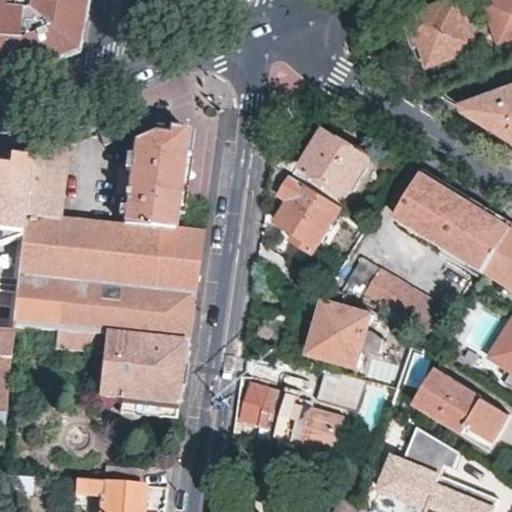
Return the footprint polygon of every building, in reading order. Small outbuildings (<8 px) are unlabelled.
[(63,53),(79,47),(87,0),(22,0),(22,1),(14,0),(0,0),(0,82),(53,64),(65,59),(63,53)] [(160,24),(181,16),(183,0),(157,0),(154,19),(160,24)] [(183,0),(181,16),(188,14),(190,0),(188,0),(183,0)] [(478,48),(460,0),(458,0),(410,18),(418,42),(421,41),(431,68),(478,48)] [(511,39),(511,0),(495,0),(487,3),(502,44),(511,39)] [(484,20),(475,24),(480,38),(489,35),(484,20)] [(78,55),(79,47),(63,53),(65,59),(78,55)] [(511,89),(470,106),(474,119),(497,133),(511,142),(511,89)] [(113,121),(94,128),(97,134),(102,146),(120,139),(116,128),(113,121)] [(185,346),(201,234),(175,231),(187,131),(177,129),(169,128),(166,135),(154,134),(147,137),(134,142),(130,164),(125,163),(123,171),(129,172),(123,209),(116,209),(116,217),(122,218),(121,226),(56,219),(68,146),(69,137),(52,143),(31,151),(31,153),(21,238),(11,327),(51,332),(67,334),(185,346)] [(273,155),(271,165),(339,206),(345,195),(347,196),(369,161),(368,159),(367,156),(367,154),(355,146),(352,148),(327,133),(321,134),(301,167),(299,165),(300,162),(274,145),(273,155)] [(31,151),(0,162),(0,239),(21,238),(31,151)] [(339,206),(271,165),(268,188),(288,200),(275,223),(294,235),(291,242),(312,256),(341,207),(339,206)] [(511,228),(467,200),(424,175),(398,220),(486,273),(511,231),(511,228)] [(511,231),(486,273),(511,288),(511,231)] [(283,277),(287,260),(260,243),(258,261),(283,277)] [(348,284),(428,333),(445,306),(363,257),(348,284)] [(346,295),(330,286),(326,301),(324,302),(308,356),(357,372),(361,359),(379,358),(384,344),(374,335),(368,334),(373,318),(341,308),(346,295)] [(511,324),(491,358),(510,370),(502,384),(511,390),(511,324)] [(67,334),(51,332),(50,349),(66,351),(67,334)] [(0,360),(8,361),(10,335),(0,334),(0,360)] [(185,346),(67,334),(66,351),(99,354),(96,397),(119,400),(120,400),(177,407),(182,374),(185,346)] [(493,444),(510,415),(435,371),(414,405),(463,434),(468,428),(493,444)] [(362,411),(369,386),(324,372),(317,397),(362,411)] [(291,389),(262,380),(250,417),(251,418),(267,423),(265,430),(323,449),(335,412),(288,396),(291,389)] [(175,421),(177,407),(120,400),(119,400),(118,415),(175,421)] [(264,433),(265,430),(267,423),(251,418),(248,428),(264,433)] [(103,467),(102,483),(137,486),(138,469),(103,467)] [(29,496),(31,478),(0,475),(0,479),(0,511),(14,511),(16,495),(29,496)] [(102,483),(74,481),(73,505),(80,505),(81,495),(101,496),(99,511),(141,511),(143,486),(137,486),(102,483)] [(356,511),(359,504),(351,500),(347,511),(356,511)]
